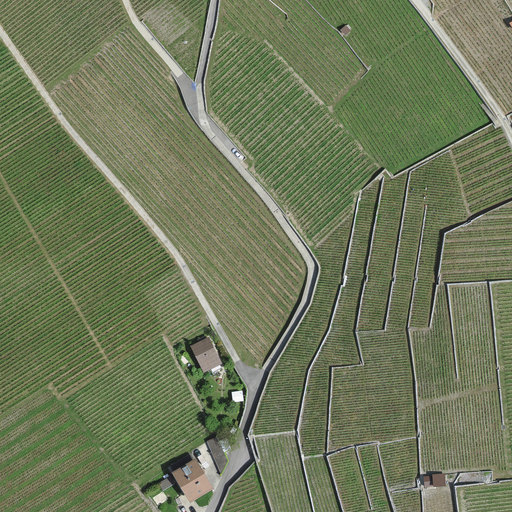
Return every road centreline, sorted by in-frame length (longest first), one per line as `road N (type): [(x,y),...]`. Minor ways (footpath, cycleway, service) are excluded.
road 1 (unclassified): [(214,0),(200,85),(204,122),(313,267),(306,300),(261,379),(212,511)]
road 2 (track): [(260,383),(168,243),(66,124),(0,30)]
road 3 (track): [(410,0),(511,136)]
road 4 (track): [(126,0),(200,96)]
